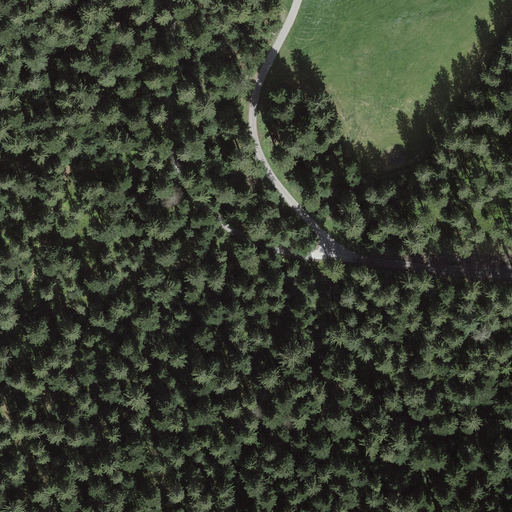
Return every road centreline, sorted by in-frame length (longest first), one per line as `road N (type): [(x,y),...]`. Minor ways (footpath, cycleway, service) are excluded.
road 1 (track): [(511,269),(301,255),(218,218),(186,185),(173,154),(163,0)]
road 2 (track): [(96,511),(50,474),(19,398),(13,327),(82,123)]
road 3 (track): [(347,259),(284,193),(257,149),(257,86),(298,0)]
road 4 (track): [(124,0),(82,123)]
